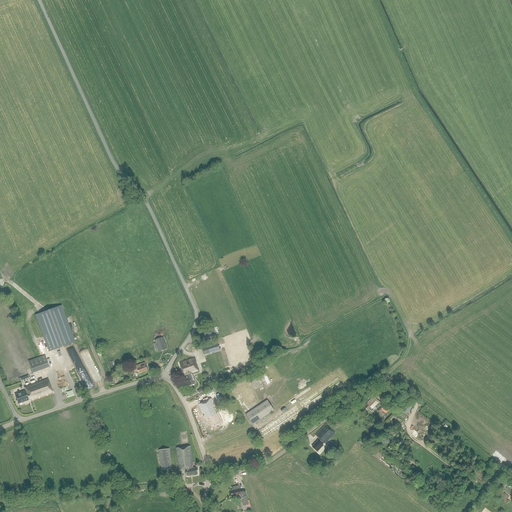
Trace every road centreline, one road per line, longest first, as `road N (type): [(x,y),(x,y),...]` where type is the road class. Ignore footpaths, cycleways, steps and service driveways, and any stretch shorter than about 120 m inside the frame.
road 1 (unclassified): [(165,375),(193,329),(194,307),(146,202),(114,165),(38,0)]
road 2 (track): [(206,484),(272,459),(321,422),(403,359),(410,328)]
road 3 (unclassified): [(0,429),(165,375)]
road 4 (unclassified): [(204,511),(206,465),(190,415),(165,375)]
